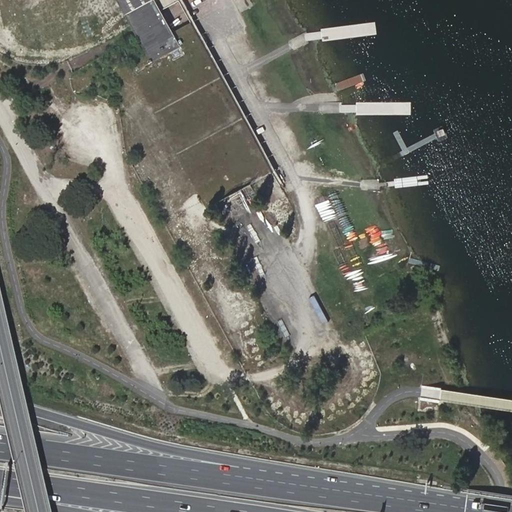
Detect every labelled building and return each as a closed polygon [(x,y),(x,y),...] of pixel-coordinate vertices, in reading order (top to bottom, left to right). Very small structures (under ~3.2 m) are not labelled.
[(119,0),(152,59),(179,45),(153,0),(119,0)] [(232,0),(240,12),(253,5),(249,0),(232,0)] [(56,131),(71,138),(88,105),(73,98),(56,131)] [(68,136),(52,148),(59,157),(75,146),(68,136)] [(433,313),(390,323),(395,344),(412,340),(413,347),(440,341),(433,313)] [(344,335),(358,334),(357,327),(343,329),(344,335)]
